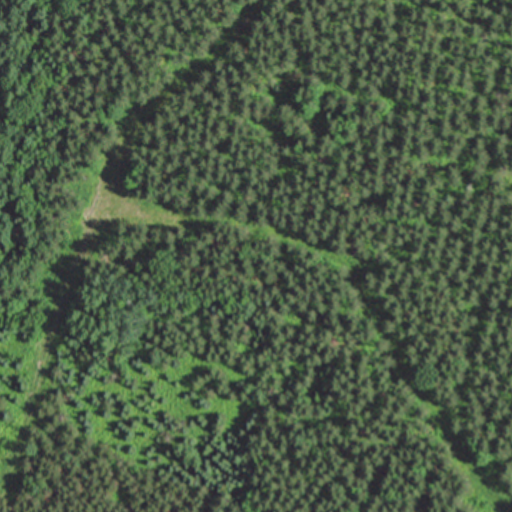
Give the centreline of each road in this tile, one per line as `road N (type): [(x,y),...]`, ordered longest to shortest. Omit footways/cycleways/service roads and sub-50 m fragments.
road 1 (track): [(0,479),(132,128),(257,0)]
road 2 (track): [(511,491),(480,487),(390,351),(350,267),(317,243),(107,191)]
